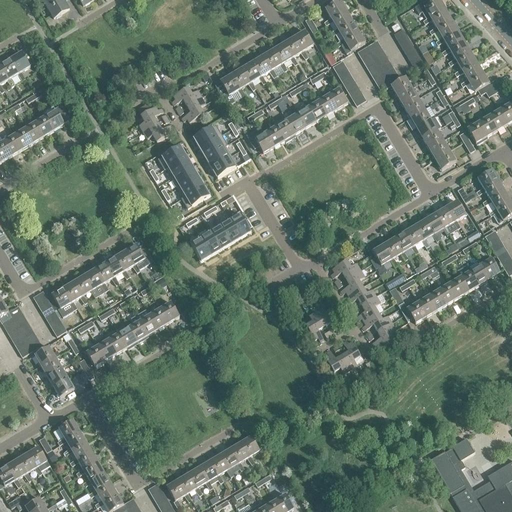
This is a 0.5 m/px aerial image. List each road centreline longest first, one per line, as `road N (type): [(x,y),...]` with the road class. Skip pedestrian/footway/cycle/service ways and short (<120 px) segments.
road 1 (residential): [(128,234),(23,296),(0,257)]
road 2 (residential): [(246,183),(378,109)]
road 3 (residential): [(159,90),(279,24)]
road 4 (residential): [(320,262),(431,194)]
road 5 (residential): [(85,401),(190,338)]
